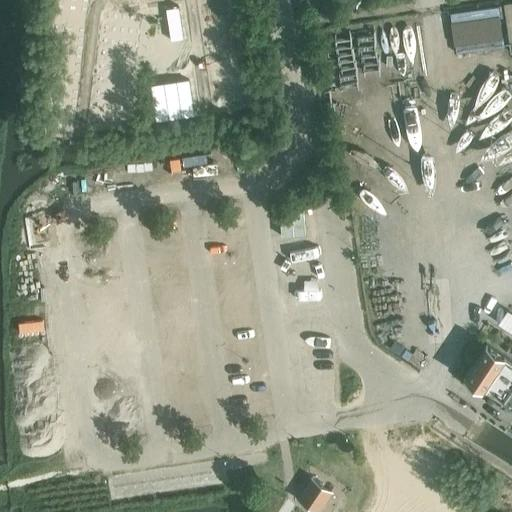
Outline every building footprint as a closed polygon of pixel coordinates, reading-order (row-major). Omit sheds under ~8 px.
[(242,59),(234,5),(221,7),(229,61),(242,59)] [(229,61),(221,7),(209,9),(217,63),(229,61)] [(77,56),(82,11),(57,8),(51,52),(77,56)] [(179,9),(167,10),(171,43),(184,41),(179,9)] [(136,38),(137,25),(104,22),(103,35),(136,38)] [(135,51),(136,38),(103,35),(102,48),(135,51)] [(134,63),(135,51),(102,48),(101,61),(134,63)] [(250,114),(242,59),(229,61),(237,116),(250,114)] [(133,76),(134,63),(101,61),(100,73),(133,76)] [(237,116),(229,61),(217,63),(224,117),(237,116)] [(132,89),(133,76),(100,73),(99,86),(132,89)] [(67,127),(73,83),(47,80),(41,124),(67,127)] [(131,102),(132,89),(99,86),(98,99),(131,102)] [(192,124),(188,91),(175,93),(179,126),(192,124)] [(179,126),(175,93),(162,95),(166,127),(179,126)] [(166,127),(162,95),(149,96),(154,129),(166,127)] [(130,114),(131,102),(98,99),(97,112),(130,114)] [(128,127),(130,114),(97,112),(96,124),(128,127)] [(488,344),(466,376),(487,391),(505,403),(511,392),(511,360),(509,358),(488,344)] [(313,476),(299,498),(319,511),(333,490),(313,476)]
